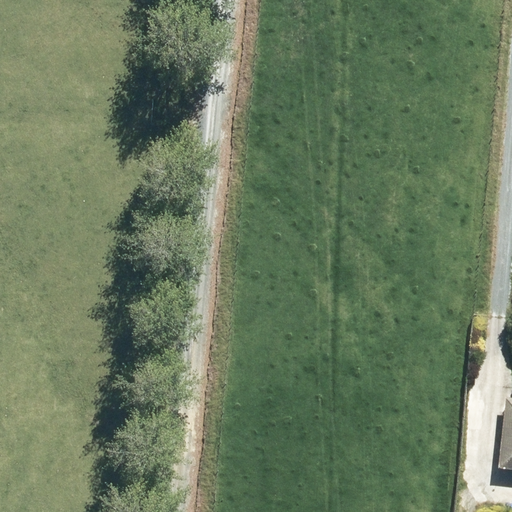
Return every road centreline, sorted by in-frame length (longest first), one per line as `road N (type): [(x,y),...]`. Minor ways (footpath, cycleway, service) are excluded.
road 1 (track): [(173,511),(228,0)]
road 2 (track): [(503,383),(511,259)]
